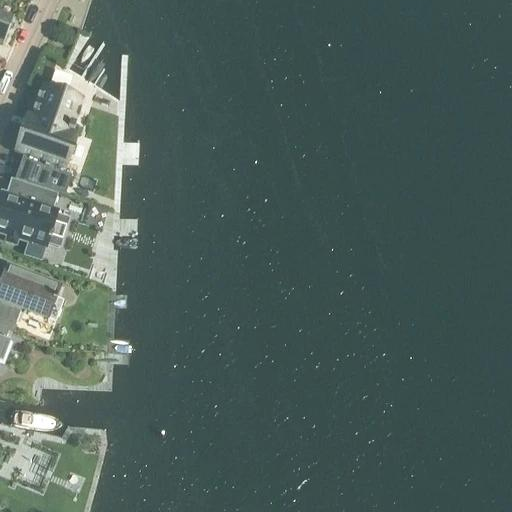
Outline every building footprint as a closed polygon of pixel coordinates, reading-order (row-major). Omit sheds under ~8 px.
[(0,43),(3,44),(12,20),(0,15),(0,43)] [(25,115),(13,153),(22,156),(14,179),(56,194),(62,196),(69,174),(54,169),(54,167),(63,170),(75,133),(70,131),(81,99),(65,94),(70,78),(53,72),(48,88),(40,86),(30,117),(25,115)] [(0,143),(0,169),(6,171),(13,148),(0,143)] [(2,193),(0,200),(0,232),(27,241),(23,255),(39,260),(45,244),(57,248),(67,218),(56,215),(57,210),(51,208),(56,194),(14,179),(11,179),(6,194),(2,193)] [(0,329),(7,333),(11,334),(21,309),(47,319),(55,322),(62,302),(55,299),(60,286),(6,265),(0,279),(0,329)] [(0,360),(1,361),(8,342),(9,342),(9,341),(5,339),(7,333),(0,329),(0,360)]
